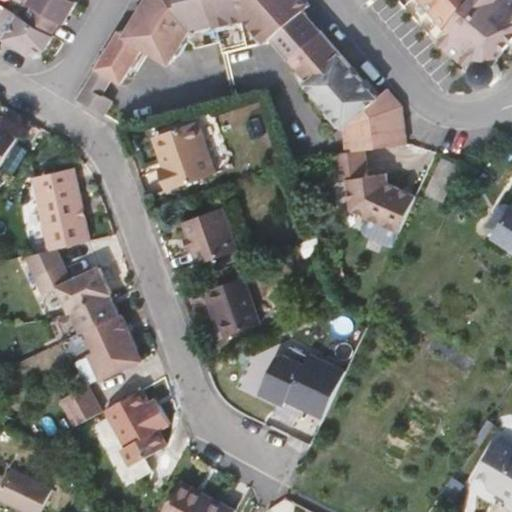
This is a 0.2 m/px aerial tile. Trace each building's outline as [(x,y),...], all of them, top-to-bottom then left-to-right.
[(64,23),(77,0),(28,0),(27,3),(33,6),(26,19),(6,7),(0,17),(0,35),(27,52),(44,51),(53,36),(51,35),(59,21),(64,23)] [(168,65),(181,43),(189,30),(219,24),(221,27),(249,21),(269,43),(274,39),(309,80),(305,85),(343,127),(347,150),(376,146),(384,144),(380,118),(405,115),(403,102),(388,85),(379,92),(303,6),(308,1),(307,0),(144,0),(123,33),(118,30),(95,67),(109,76),(119,82),(140,49),(168,65)] [(511,0),(423,0),(446,27),(437,38),(473,65),(473,70),(475,74),(478,78),(482,80),(488,80),(493,79),(496,75),(498,71),(498,65),(496,60),(493,57),(511,34),(511,0)] [(85,83),(99,91),(109,76),(95,67),(88,79),(85,83)] [(111,99),(99,91),(85,83),(77,96),(103,112),(111,99)] [(412,114),(406,115),(409,141),(416,140),(412,114)] [(384,144),(409,141),(406,115),(405,115),(380,118),(384,144)] [(200,119),(160,134),(169,163),(164,164),(172,187),(217,171),(200,119)] [(0,124),(0,168),(19,135),(0,124)] [(169,163),(160,134),(154,136),(164,164),(169,163)] [(353,212),(402,236),(419,199),(390,185),(388,171),(380,172),(376,146),(347,150),(346,150),(337,152),(340,179),(348,177),(353,212)] [(441,156),(430,193),(450,200),(461,162),(441,156)] [(166,189),(172,187),(164,164),(159,166),(166,189)] [(71,165),(64,167),(67,181),(75,179),(71,165)] [(90,237),(75,179),(67,181),(64,167),(30,176),(48,248),(57,246),(90,237)] [(511,205),(507,203),(500,204),(489,223),(490,231),(511,245),(511,205)] [(238,250),(221,206),(185,220),(200,263),(238,250)] [(319,237),(301,244),(306,258),(324,251),(319,237)] [(88,332),(120,316),(110,297),(113,295),(100,270),(75,282),(57,246),(48,248),(43,249),(28,253),(49,295),(62,290),(74,314),(76,313),(86,333),(88,332)] [(217,306),(221,318),(228,339),(263,325),(246,278),(207,293),(212,308),(217,306)] [(217,306),(212,308),(216,320),(221,318),(217,306)] [(145,360),(123,315),(120,316),(88,332),(98,353),(93,354),(106,379),(145,360)] [(323,420),(346,372),(310,355),(305,367),(283,356),(277,358),(259,395),(285,408),(287,403),(323,420)] [(63,400),(78,428),(82,425),(103,414),(89,387),(63,400)] [(174,423),(164,405),(157,409),(153,402),(146,390),(109,410),(129,448),(125,450),(132,466),(117,474),(123,487),(151,472),(144,459),(169,446),(161,429),(174,423)] [(160,398),(153,402),(157,409),(164,405),(160,398)] [(503,435),(511,440),(511,418),(511,419),(503,435)] [(496,487),(499,493),(511,501),(511,444),(498,436),(475,475),(496,487)] [(45,511),(55,491),(13,471),(0,499),(28,511),(45,511)] [(224,511),(227,508),(180,484),(166,511),(224,511)] [(511,501),(499,493),(494,500),(511,510),(511,501)]
